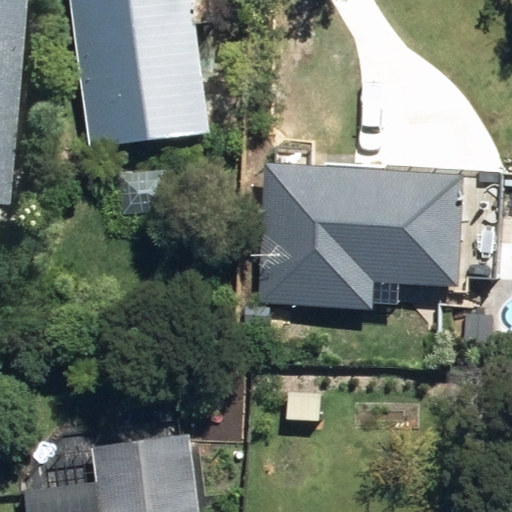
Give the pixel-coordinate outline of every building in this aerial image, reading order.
[(0,0),(0,201),(17,203),(33,0),(0,0)] [(88,0),(103,144),(231,130),(217,0),(88,0)] [(511,277),(511,254),(511,171),(281,160),(274,301),(390,306),(391,279),(481,284),(481,276),(511,277)] [(259,330),(281,331),(281,305),(260,305),(259,330)] [(361,401),(362,427),(430,426),(429,401),(361,401)] [(218,511),(208,431),(106,446),(111,479),(38,489),(40,511),(218,511)]
